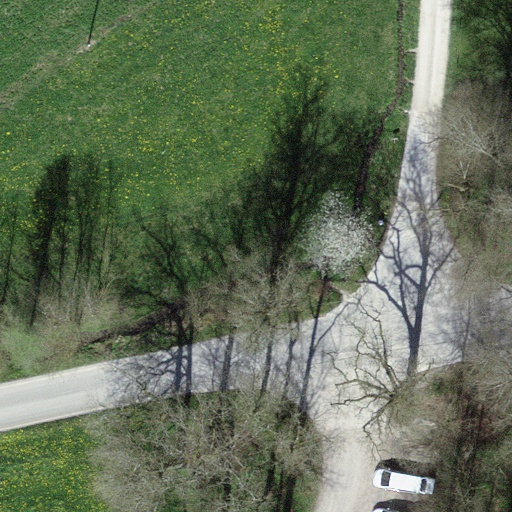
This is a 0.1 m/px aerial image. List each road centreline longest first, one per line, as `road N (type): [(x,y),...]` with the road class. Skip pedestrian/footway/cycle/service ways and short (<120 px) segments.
road 1 (tertiary): [(0,408),(140,378),(511,326)]
road 2 (track): [(431,0),(432,122),(376,344)]
road 3 (track): [(340,511),(376,344)]
